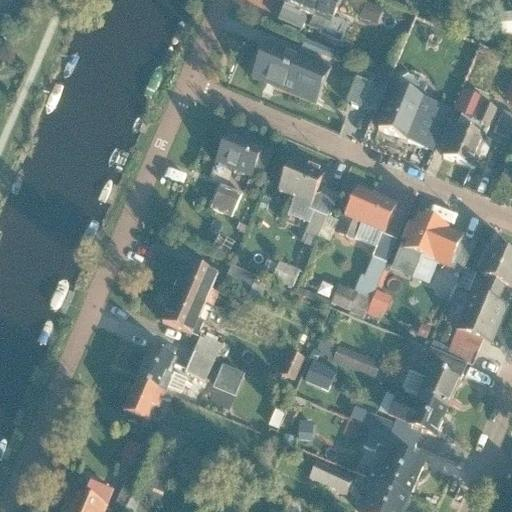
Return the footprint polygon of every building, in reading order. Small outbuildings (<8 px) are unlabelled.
[(324,0),(287,0),(283,11),(314,24),(324,0)] [(360,18),(397,34),(403,20),(366,5),(360,18)] [(304,22),(282,12),(278,22),(300,32),(304,22)] [(511,12),(500,13),(502,36),(511,35),(511,12)] [(295,62),(266,49),(250,86),(315,113),(333,71),(297,56),(295,62)] [(361,71),(349,100),(375,111),(387,82),(361,71)] [(511,81),(503,102),(511,106),(511,81)] [(475,122),(485,99),(462,90),(453,112),(475,122)] [(419,119),(425,103),(394,91),(375,135),(407,148),(419,119)] [(472,174),(498,113),(483,107),(474,127),(461,122),(445,163),(472,174)] [(436,126),(419,119),(407,148),(424,155),(436,126)] [(263,153),(229,139),(216,170),(231,176),(224,193),(241,200),(248,183),(250,184),(263,153)] [(323,181),(291,167),(277,199),(293,206),(292,209),(308,216),(323,181)] [(241,201),(218,192),(210,213),(232,222),(241,201)] [(381,245),(396,211),(357,194),(337,241),(353,247),(358,235),(381,245)] [(317,244),(326,222),(314,217),(305,238),(317,244)] [(436,266),(449,233),(418,220),(404,253),(436,266)] [(454,260),(463,239),(453,235),(444,256),(454,260)] [(487,286),(481,301),(498,309),(505,293),(511,296),(511,294),(511,260),(493,253),(480,283),(487,286)] [(372,304),(386,270),(372,263),(357,298),(372,304)] [(278,264),(274,282),(297,286),(301,268),(278,264)] [(187,266),(173,297),(205,312),(219,281),(187,266)] [(256,282),(231,272),(223,291),(248,301),(256,282)] [(205,312),(173,297),(159,329),(191,343),(205,312)] [(507,312),(498,309),(481,301),(471,297),(455,336),(491,350),(507,312)] [(221,349),(200,341),(193,357),(214,366),(221,349)] [(455,343),(447,360),(470,371),(478,354),(455,343)] [(334,364),(376,377),(381,361),(338,348),(334,364)] [(150,353),(136,384),(161,396),(175,364),(150,353)] [(297,382),(307,360),(295,355),(286,377),(297,382)] [(422,371),(430,375),(462,388),(468,372),(429,355),(422,371)] [(207,382),(214,366),(193,357),(186,374),(207,382)] [(314,361),(305,383),(328,392),(337,370),(314,361)] [(213,389),(236,398),(246,374),(222,365),(213,389)] [(462,388),(430,375),(418,403),(449,416),(462,388)] [(161,396),(136,384),(122,416),(147,427),(161,396)] [(437,446),(449,416),(418,403),(414,412),(397,405),(387,426),(437,446)] [(135,467),(141,448),(126,443),(121,462),(135,467)] [(424,467),(391,453),(381,476),(361,468),(355,480),(409,502),(424,467)] [(307,479),(342,499),(352,481),(317,461),(307,479)] [(404,511),(409,502),(355,480),(350,493),(370,503),(366,511),(404,511)] [(122,511),(133,488),(124,484),(111,511),(122,511)] [(106,511),(107,511),(76,498),(70,511),(106,511)] [(148,511),(150,508),(139,503),(135,511),(148,511)]
